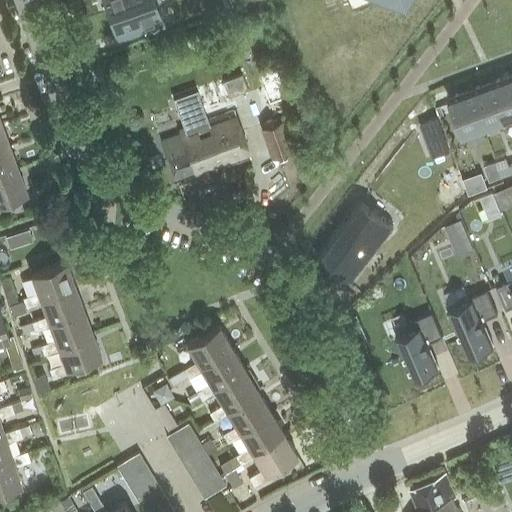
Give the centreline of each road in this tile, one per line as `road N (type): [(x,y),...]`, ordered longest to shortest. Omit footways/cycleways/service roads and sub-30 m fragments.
road 1 (residential): [(369,470),(292,280),(241,242),(145,209),(104,180),(74,132),(23,0)]
road 2 (tertiary): [(369,470),(511,411)]
